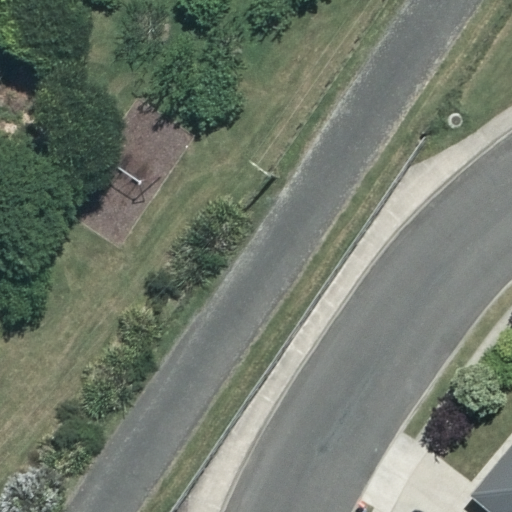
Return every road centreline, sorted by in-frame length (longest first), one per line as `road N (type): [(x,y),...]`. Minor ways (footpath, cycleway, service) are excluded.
road 1 (unclassified): [(442,0),(106,511)]
road 2 (residential): [(282,511),(339,394),(451,253),(511,207)]
